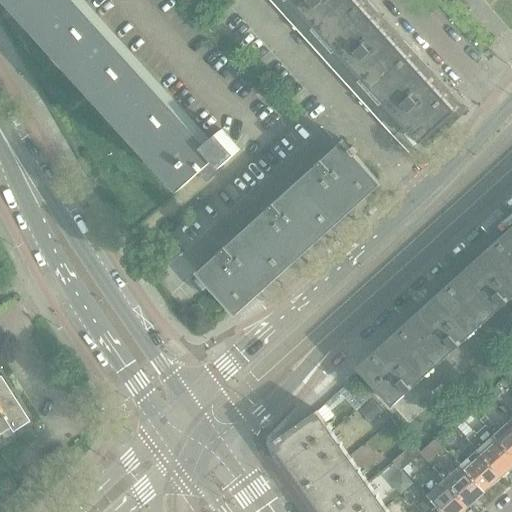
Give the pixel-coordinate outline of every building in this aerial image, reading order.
[(209,140),(82,0),(9,0),(181,188),(200,171),(209,180),(219,172),(225,166),(224,164),(239,150),(221,130),(209,140)] [(455,110),(368,14),(355,0),(269,0),(392,136),(404,126),(420,143),(455,110)] [(378,180),(355,155),(357,153),(352,147),(350,149),(342,140),(340,142),(341,142),(329,152),(332,155),(325,162),(322,159),(316,163),(319,167),(297,187),(331,223),(378,180)] [(331,223),(297,187),(277,205),(273,202),(268,207),(271,210),(249,230),(283,267),(331,223)] [(511,226),(494,242),(511,262),(511,226)] [(283,267),(249,230),(228,249),(225,246),(220,250),(223,254),(201,274),(198,271),(196,272),(232,312),(283,267)] [(511,290),(511,262),(494,242),(446,286),(478,322),(500,302),(503,305),(508,301),(505,297),(511,290)] [(457,341),(478,322),(446,286),(398,330),(430,365),(452,346),(455,349),(460,344),(457,341)] [(409,384),(430,365),(398,330),(357,367),(392,406),(393,405),(390,401),(404,389),(407,392),(412,388),(409,384)] [(28,421),(0,376),(0,435),(3,440),(13,433),(12,432),(28,421)] [(493,402),(503,392),(496,385),(487,395),(493,402)] [(383,412),(371,399),(359,410),(371,423),(383,412)] [(343,457),(328,436),(332,434),(330,431),(326,433),(322,428),(326,425),(317,410),(275,439),(308,486),(349,457),(347,455),(343,457)] [(511,422),(510,420),(501,428),(497,424),(492,424),(485,416),(480,421),(485,426),(511,454),(511,422)] [(511,454),(485,426),(476,434),(473,431),(466,438),(477,450),(500,475),(508,469),(509,470),(511,467),(511,454)] [(459,457),(453,450),(449,453),(455,460),(459,457)] [(500,475),(477,450),(460,465),(483,491),(491,484),(492,485),(500,479),(498,477),(500,475)] [(400,467),(409,459),(403,452),(394,460),(400,467)] [(380,509),(364,486),(368,484),(364,479),(361,482),(346,462),(350,459),(349,457),(308,486),(327,511),(380,511),(385,509),(383,506),(380,509)] [(407,473),(413,468),(410,464),(403,469),(407,473)] [(442,472),(436,465),(432,468),(438,475),(442,472)] [(483,491),(460,465),(443,480),(466,506),(474,499),(476,500),(483,494),(482,492),(483,491)] [(466,506),(443,480),(426,495),(435,506),(440,511),(463,511),(466,509),(465,507),(466,506)]
